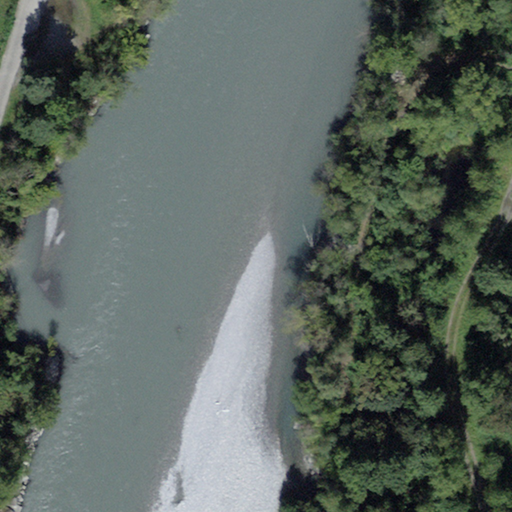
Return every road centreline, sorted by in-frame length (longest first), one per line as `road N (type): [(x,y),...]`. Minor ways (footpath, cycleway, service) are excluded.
road 1 (track): [(511,55),(467,39),(396,46),(351,237),(354,354)]
road 2 (track): [(484,511),(451,375),(458,311),(511,194)]
